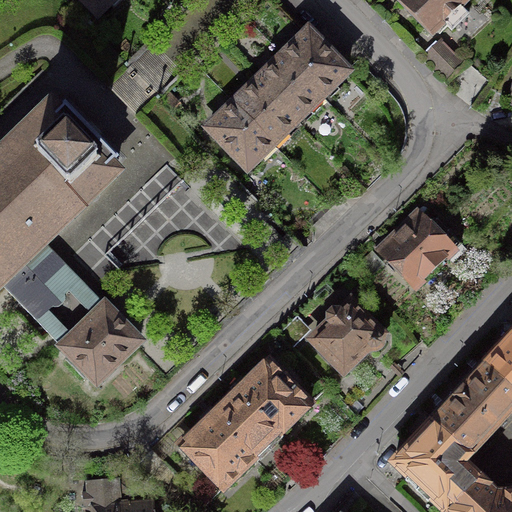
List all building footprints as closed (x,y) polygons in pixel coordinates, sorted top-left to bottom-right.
[(84,0),(97,14),(111,0),(84,0)] [(401,0),(402,0),(417,16),(432,32),(443,22),(452,31),(469,14),(460,5),(465,0),(401,0)] [(296,45),(283,57),(321,97),(347,72),(308,33),(296,45)] [(433,49),(425,56),(448,80),(463,65),(440,41),(433,49)] [(271,69),(258,80),(297,120),(321,97),(283,57),(271,69)] [(246,92),(234,104),(272,144),(297,120),(258,80),(246,92)] [(0,284),(43,243),(116,172),(110,165),(110,164),(106,160),(105,161),(104,160),(105,159),(101,155),(98,158),(90,149),(90,148),(86,144),(85,145),(77,136),(78,135),(73,131),(73,132),(64,123),(68,120),(63,116),(62,116),(62,115),(58,110),(58,111),(51,104),(0,153),(0,284)] [(221,116),(209,128),(247,168),(272,144),(234,104),(221,116)] [(399,233),(381,250),(417,287),(461,243),(437,218),(429,226),(417,215),(399,233)] [(105,306),(43,243),(0,284),(62,348),(78,332),(78,333),(80,330),(87,323),(87,324),(90,321),(89,321),(105,306)] [(330,323),(313,340),(343,371),(359,356),(367,348),(370,351),(377,351),(384,345),(384,337),(381,335),(381,334),(351,303),(341,312),(340,311),(339,310),(338,310),(337,310),(336,310),(335,310),(333,308),(326,315),(328,317),(328,318),(328,319),(328,321),(328,322),(329,322),(330,323)] [(62,348),(94,380),(92,382),(96,387),(101,382),(99,380),(136,344),(137,345),(141,342),(138,338),(136,339),(123,325),(105,306),(89,321),(90,321),(87,324),(87,323),(80,330),(78,333),(78,332),(62,348)] [(279,335),(292,348),(311,331),(298,317),(279,335)] [(511,334),(499,349),(484,364),(511,390),(511,334)] [(267,361),(224,402),(261,440),(267,435),(272,429),(278,435),(309,404),(267,361)] [(472,455),(511,412),(511,390),(484,364),(456,395),(433,419),(472,455)] [(224,402),(181,444),(223,487),(255,457),(250,451),(255,446),(261,440),(224,402)] [(393,462),(445,511),(481,475),(466,461),(469,459),(472,455),(433,419),(413,441),(393,462)] [(484,478),(481,475),(445,511),(501,511),(500,491),(494,491),(490,487),(492,485),(484,478)] [(137,481),(116,483),(118,511),(149,511),(148,500),(139,501),(139,499),(137,481)] [(118,511),(116,483),(88,486),(88,492),(81,493),(83,511),(118,511)] [(511,511),(511,489),(500,491),(501,511),(511,511)]
